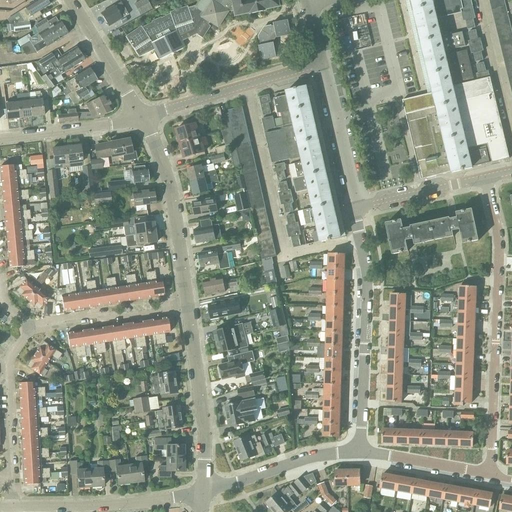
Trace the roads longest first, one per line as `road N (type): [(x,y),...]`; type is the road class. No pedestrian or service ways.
road 1 (residential): [(490,479),(499,244),(485,178)]
road 2 (residential): [(358,455),(365,273),(353,208)]
road 3 (residential): [(202,494),(204,443),(186,302)]
road 4 (residential): [(10,508),(202,494)]
road 5 (residential): [(186,302),(168,184),(142,118)]
road 6 (residential): [(142,118),(321,64)]
road 7 (residential): [(9,480),(8,356),(31,325)]
road 8 (residential): [(358,455),(310,458),(202,494)]
road 9 (residential): [(31,325),(186,302)]
road 10 (residential): [(353,208),(321,64)]
road 11 (unclassified): [(0,138),(142,118)]
road 12 (residential): [(142,118),(69,0)]
road 13 (residential): [(511,133),(479,0)]
road 14 (residential): [(353,208),(485,178)]
road 15 (residential): [(490,479),(358,455)]
